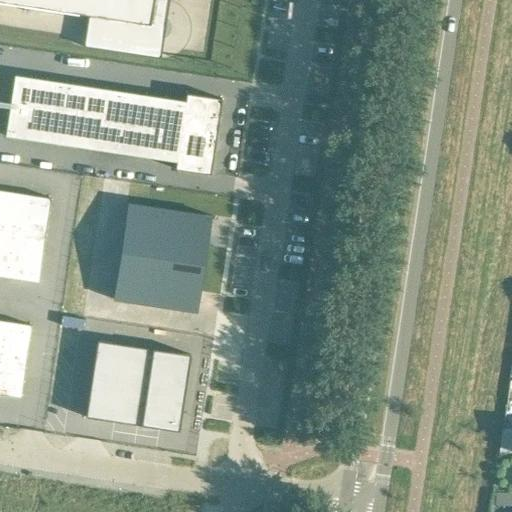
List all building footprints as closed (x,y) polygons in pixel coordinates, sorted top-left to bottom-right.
[(0,0),(0,1),(87,15),(108,18),(108,21),(121,23),(122,20),(149,24),(153,0),(0,0)] [(13,74),(10,99),(27,101),(30,77),(13,74)] [(30,77),(27,101),(43,104),(46,79),(30,77)] [(46,79),(43,104),(63,107),(66,82),(46,79)] [(66,82),(63,107),(82,110),(86,85),(66,82)] [(86,85),(82,110),(102,113),(106,88),(86,85)] [(102,113),(100,125),(120,128),(126,91),(106,88),(102,113)] [(126,91),(120,128),(140,131),(145,94),(144,94),(126,91)] [(184,100),(182,112),(218,118),(221,98),(185,93),(184,100)] [(145,94),(140,131),(159,134),(165,97),(145,94)] [(165,97),(159,134),(179,137),(179,131),(182,112),(184,100),(165,97)] [(10,99),(8,111),(25,114),(27,101),(10,99)] [(25,114),(21,138),(37,140),(43,104),(27,101),(25,114)] [(43,104),(37,140),(57,143),(63,107),(43,104)] [(63,107),(57,143),(77,146),(82,110),(63,107)] [(82,110),(77,146),(97,149),(100,125),(102,113),(82,110)] [(8,111),(5,135),(21,138),(25,114),(8,111)] [(182,112),(179,131),(215,136),(218,118),(182,112)] [(100,125),(97,149),(117,152),(120,128),(100,125)] [(120,128),(117,152),(136,155),(140,131),(120,128)] [(140,131),(136,155),(156,158),(159,134),(140,131)] [(179,137),(177,149),(213,154),(215,136),(179,131),(179,137)] [(159,134),(156,158),(175,161),(177,149),(179,137),(159,134)] [(175,161),(174,168),(210,174),(213,154),(177,149),(175,161)] [(0,226),(5,228),(10,192),(0,190),(0,226)] [(24,208),(26,194),(10,192),(5,228),(21,230),(22,222),(24,208)] [(24,208),(48,212),(50,198),(26,194),(24,208)] [(127,203),(112,299),(196,311),(211,215),(127,203)] [(22,222),(46,226),(48,212),(24,208),(22,222)] [(20,236),(44,240),(46,226),(22,222),(21,230),(20,236)] [(5,228),(0,260),(0,275),(14,278),(16,264),(18,250),(20,236),(21,230),(5,228)] [(18,250),(42,254),(44,240),(20,236),(18,250)] [(16,264),(40,267),(42,254),(18,250),(16,264)] [(16,264),(14,278),(38,281),(40,267),(16,264)] [(5,336),(29,339),(31,325),(7,321),(5,336)] [(3,350),(27,353),(29,339),(5,336),(3,345),(3,350)] [(96,339),(84,416),(178,430),(190,354),(96,339)] [(1,364),(24,368),(27,353),(3,350),(1,364)] [(0,368),(0,378),(22,382),(24,368),(1,364),(0,368)] [(0,378),(0,393),(20,396),(22,382),(0,378)] [(496,491),(495,503),(507,504),(508,491),(496,491)]
